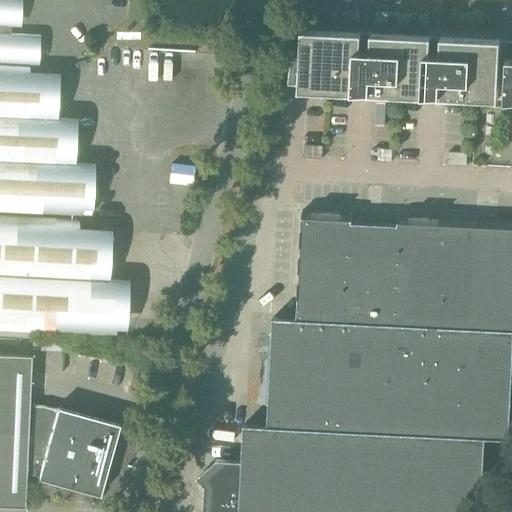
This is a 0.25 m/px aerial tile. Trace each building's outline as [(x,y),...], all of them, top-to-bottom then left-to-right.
[(0,0),(0,213),(81,218),(83,164),(63,163),(65,119),(46,118),(48,75),(27,74),(29,36),(9,36),(10,0),(0,0)] [(427,98),(430,37),(301,30),(300,54),(295,54),(290,76),(290,81),(298,81),(298,91),(427,98)] [(430,37),(427,98),(497,101),(500,40),(430,37)] [(203,511),(455,511),(483,475),(485,439),(509,440),(511,379),(511,222),(415,217),(398,217),(398,225),(352,223),(353,214),(302,212),(297,320),(287,320),(272,319),(267,427),(243,426),(241,462),(217,461),(205,471),(211,478),(211,488),(204,487),(203,511)] [(77,231),(77,221),(0,216),(0,332),(114,338),(114,337),(113,337),(115,303),(95,302),(99,232),(77,231)] [(0,507),(24,508),(25,475),(31,475),(37,477),(37,479),(98,496),(118,425),(56,408),(56,411),(42,407),(28,406),(30,357),(0,355),(0,507)]
